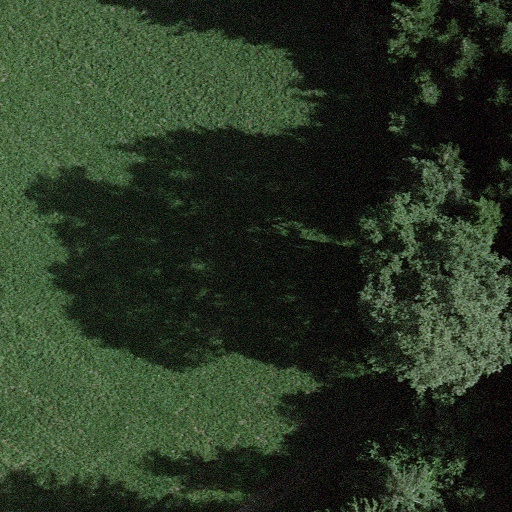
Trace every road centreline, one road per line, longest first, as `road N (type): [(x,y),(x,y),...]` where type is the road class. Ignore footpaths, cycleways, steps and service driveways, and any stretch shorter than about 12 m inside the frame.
road 1 (track): [(248,511),(405,412)]
road 2 (track): [(405,412),(511,349)]
